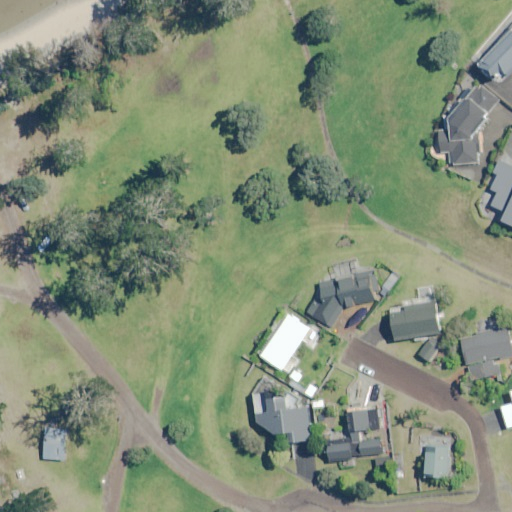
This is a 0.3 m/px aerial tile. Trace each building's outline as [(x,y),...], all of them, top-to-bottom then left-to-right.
[(511,36),(484,69),(503,85),(511,74),(511,36)] [(453,164),(481,164),(481,153),(483,153),(483,142),(483,139),(478,135),(490,119),(488,118),(501,101),(479,84),(458,112),(453,118),(453,132),(443,132),(443,152),(453,152),(453,164)] [(511,167),(505,163),(491,188),(500,193),(494,205),(509,214),(506,221),(511,224),(511,167)] [(381,288),(376,270),(360,275),(357,262),(336,268),(339,280),(323,285),(322,296),(310,313),(330,328),(347,309),(378,300),(375,290),(381,288)] [(398,341),(443,334),(436,289),(422,291),(424,305),(408,307),(408,312),(394,314),(398,341)] [(263,356),(302,383),(307,375),(290,363),(313,329),(303,322),(304,320),(293,312),(263,356)] [(511,358),(511,337),(508,316),(481,321),(462,325),(472,376),(497,371),(495,362),(511,358)] [(511,391),(501,394),(510,428),(511,427),(511,391)] [(270,398),(270,394),(259,396),(263,426),(278,435),(294,432),(296,443),(315,440),(310,408),(302,409),(301,398),(294,399),(288,400),(288,395),(270,398)] [(327,442),(328,462),(358,460),(358,457),(384,454),(382,439),(362,442),(361,431),(381,429),(379,409),(351,412),(354,440),(327,442)] [(67,430),(47,429),(46,460),(65,461),(67,430)] [(450,478),(452,452),(430,450),(428,476),(450,478)]
